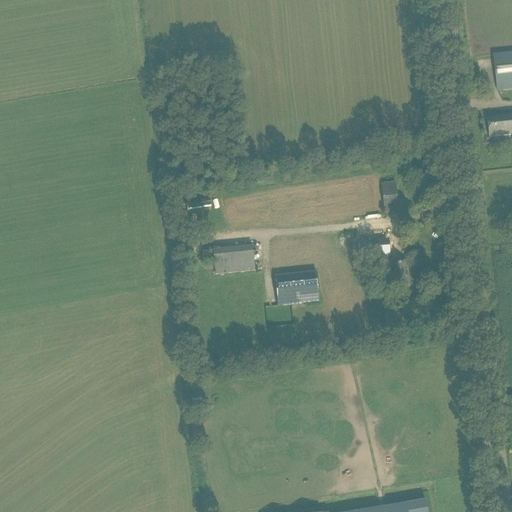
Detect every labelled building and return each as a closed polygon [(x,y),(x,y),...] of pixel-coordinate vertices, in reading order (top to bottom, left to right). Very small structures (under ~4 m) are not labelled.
[(511,54),(493,56),(497,91),(511,89),(511,54)] [(511,116),(486,119),(488,138),(511,135),(511,136),(511,116)] [(381,185),(384,214),(398,212),(395,184),(381,185)] [(390,257),(388,241),(358,244),(360,261),(390,257)] [(212,252),(215,276),(255,271),(252,247),(212,252)] [(391,275),(393,289),(409,287),(406,265),(391,267),(391,268),(382,269),(383,276),(391,275)] [(274,278),(277,307),(319,303),(316,273),(274,278)] [(427,511),(426,503),(374,511),(427,511)]
